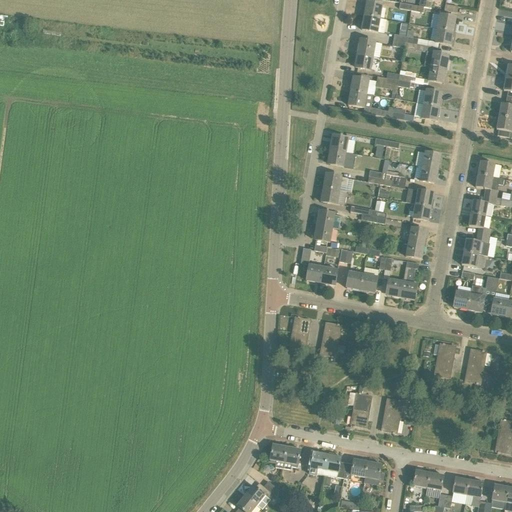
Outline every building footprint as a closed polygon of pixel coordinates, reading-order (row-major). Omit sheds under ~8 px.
[(383,6),(367,3),(366,9),(365,17),(380,19),(383,6)] [(411,12),(412,6),(400,4),(399,10),(411,12)] [(459,8),(449,6),(446,5),(444,12),(457,14),(459,8)] [(412,6),(411,12),(423,14),(424,8),(419,7),(412,6)] [(440,16),(438,30),(453,33),(455,25),(457,19),(440,16)] [(365,17),(364,25),(363,25),(362,31),(378,34),(380,19),(365,17)] [(452,41),(453,33),(438,30),(432,29),(429,42),(436,43),(435,44),(451,47),(452,41)] [(376,44),(363,41),(362,47),(359,46),(358,54),(374,57),(376,44)] [(441,50),(424,47),(423,53),(427,53),(425,66),(431,68),(447,71),(449,62),(446,62),(447,56),(440,55),(441,50)] [(358,54),(356,63),(358,64),(358,69),(371,72),(374,57),(358,54)] [(431,68),(429,82),(442,84),(443,79),(446,79),(447,71),(431,68)] [(400,76),(388,74),(386,79),(387,80),(399,82),(400,76)] [(351,93),(374,96),(376,83),(353,79),(352,85),(353,85),(351,93)] [(387,80),(385,90),(393,91),(392,95),(396,95),(398,87),(399,82),(387,80)] [(399,82),(398,87),(410,90),(411,84),(399,82)] [(443,95),(427,92),(424,106),(440,108),(441,101),(442,101),(443,95)] [(393,113),(388,113),(381,111),(372,109),(374,96),(351,93),(350,100),(348,106),(365,109),(364,114),(392,119),(393,113)] [(511,106),(502,105),(499,118),(511,120),(511,106)] [(440,108),(424,106),(421,119),(438,123),(439,116),(438,116),(440,108)] [(498,137),(511,139),(511,120),(499,118),(497,131),(499,131),(498,137)] [(349,140),(335,137),(334,143),(332,143),(330,151),(346,154),(349,140)] [(375,146),(387,148),(388,142),(376,140),(375,146)] [(387,148),(399,150),(400,144),(388,142),(387,148)] [(330,151),(329,160),(331,160),(330,166),(344,168),(346,154),(330,151)] [(440,162),(438,162),(439,156),(425,154),(423,168),(439,171),(440,162)] [(478,176),(499,180),(501,167),(481,163),(478,176)] [(423,168),(420,182),(434,185),(435,178),(437,179),(439,171),(423,168)] [(394,177),(382,174),(381,180),(393,182),(394,177)] [(348,180),(342,179),(342,178),(326,175),(325,181),(326,181),(324,189),(340,192),(341,186),(347,187),(348,180)] [(476,189),(486,190),(491,191),(492,184),(503,186),(504,181),(499,180),(478,176),(476,189)] [(393,182),(381,180),(380,186),(392,188),(393,182)] [(324,189),(323,197),(322,197),(321,203),(337,206),(340,192),(324,189)] [(433,201),(434,195),(418,192),(409,190),(406,204),(416,206),(431,209),(433,201)] [(380,191),(378,197),(388,199),(389,193),(380,191)] [(498,199),(485,197),(484,203),(474,202),(471,214),(486,217),(488,204),(496,205),(495,206),(500,207),(502,200),(498,199)] [(431,209),(416,206),(413,220),(429,223),(430,216),(431,209)] [(351,213),(363,216),(374,218),(375,212),(352,207),(351,213)] [(341,218),(335,217),(335,216),(322,213),(321,219),(318,218),(317,227),(333,230),(333,229),(339,230),(341,218)] [(469,227),(479,229),(484,230),(486,217),(471,214),(469,227)] [(318,241),(317,242),(328,244),(328,243),(331,244),(333,230),(317,227),(315,235),(318,235),(317,241),(318,241)] [(478,236),(490,238),(491,231),(484,230),(479,229),(478,236)] [(426,238),(424,238),(425,232),(412,230),(409,244),(425,247),(426,238)] [(477,242),(489,245),(490,238),(478,236),(477,242)] [(488,257),(490,245),(489,245),(477,242),(467,240),(464,254),(479,256),(488,257)] [(409,244),(406,258),(420,260),(421,254),(423,255),(425,247),(409,244)] [(315,252),(322,254),(322,257),(326,258),(328,248),(327,248),(317,246),(316,246),(315,252)] [(368,250),(356,248),(355,253),(358,254),(368,256),(368,250)] [(339,259),(340,251),(333,250),(331,258),(339,259)] [(368,250),(368,256),(379,258),(381,252),(368,250)] [(340,263),(346,264),(348,252),(342,251),(340,263)] [(464,254),(462,266),(477,269),(479,256),(464,254)] [(387,259),(381,258),(379,270),(385,271),(387,259)] [(321,285),(324,269),(310,266),(307,282),(316,284),(316,281),(321,282),(321,285)] [(338,271),(324,269),(321,285),(330,286),(330,284),(336,285),(338,271)] [(413,285),(416,270),(407,269),(404,283),(401,297),(406,298),(406,300),(415,302),(418,286),(413,285)] [(364,276),(350,273),(347,289),(353,291),(353,290),(361,291),(364,276)] [(463,273),(462,279),(474,281),(475,275),(463,273)] [(427,284),(429,275),(422,274),(420,282),(427,284)] [(511,281),(511,275),(501,274),(500,280),(511,282),(511,281)] [(378,278),(364,276),(361,291),(369,293),(375,294),(378,278)] [(401,299),(401,297),(404,283),(389,281),(387,294),(393,295),(392,298),(401,299)] [(471,295),(458,293),(457,293),(454,309),(460,310),(468,311),(471,295)] [(471,295),(468,311),(476,313),(482,314),(485,298),(471,295)] [(506,319),(509,302),(496,300),(495,300),(492,314),(498,315),(497,317),(506,319)] [(311,321),(300,319),(300,318),(298,318),(298,319),(296,319),(293,334),(308,337),(311,321)] [(323,340),(339,343),(342,327),(339,327),(340,326),(338,325),(337,326),(326,324),(323,340)] [(305,353),(308,337),(293,334),(290,350),(292,351),(294,352),(294,351),(305,353)] [(339,343),(323,340),(320,356),(332,358),(331,359),(334,359),(334,358),(336,359),(339,343)] [(456,348),(445,346),(445,345),(443,345),(443,346),(440,345),(438,361),(453,364),(456,348)] [(487,354),(484,353),(484,352),(482,352),(482,353),(471,351),(468,367),(484,370),(487,354)] [(438,361),(435,377),(437,377),(437,378),(439,378),(450,380),(453,364),(438,361)] [(468,367),(465,382),(476,384),(476,385),(478,386),(479,385),(481,385),(484,370),(468,367)] [(372,398),(368,397),(361,396),(361,395),(359,394),(359,395),(357,395),(354,411),(369,413),(372,398)] [(385,416),(400,419),(403,403),(401,403),(401,402),(399,402),(388,401),(385,416)] [(354,411),(351,426),(353,427),(353,428),(355,428),(355,427),(367,429),(369,413),(354,411)] [(400,419),(385,416),(382,432),(393,434),(393,435),(395,435),(395,434),(397,435),(400,419)] [(499,437),(511,439),(511,423),(506,422),(506,421),(504,421),(504,422),(501,421),(499,437)] [(511,450),(511,439),(499,437),(496,453),(498,453),(498,454),(500,455),(500,454),(511,456),(511,450)] [(283,470),(287,448),(273,446),(270,462),(277,463),(276,468),(283,470)] [(298,467),(301,451),(287,448),(283,470),(291,471),(292,466),(298,467)] [(317,478),(319,471),(325,472),(328,456),(314,453),(311,469),(310,476),(317,478)] [(347,465),(341,463),(342,458),(328,456),(325,472),(324,477),(338,479),(338,478),(344,479),(347,465)] [(351,481),(352,477),(365,479),(368,463),(354,461),(353,466),(347,465),(344,479),(351,481)] [(382,466),(368,463),(365,479),(373,480),(379,482),(382,466)] [(427,489),(430,474),(416,472),(414,487),(427,489)] [(430,474),(427,489),(442,492),(444,477),(430,474)] [(470,482),(456,479),(453,494),(467,497),(470,482)] [(484,511),(486,504),(480,503),(484,484),(470,482),(467,497),(474,498),(472,507),(479,508),(477,511),(484,511)] [(278,499),(279,492),(273,486),(268,483),(268,484),(265,488),(265,487),(264,488),(274,496),(278,499)] [(270,501),(274,496),(264,488),(259,484),(256,489),(253,487),(245,497),(257,507),(263,511),(271,501),(270,501)] [(505,511),(509,489),(495,486),(492,501),(493,501),(492,505),(492,508),(505,511)] [(285,495),(282,501),(288,504),(291,498),(285,495)] [(447,497),(440,496),(438,508),(444,509),(447,497)] [(252,511),(257,507),(245,497),(237,507),(240,509),(237,511),(252,511)] [(444,509),(450,510),(453,498),(447,497),(444,509)]
